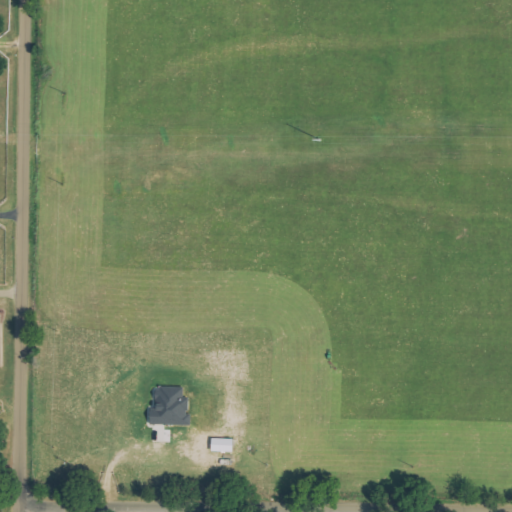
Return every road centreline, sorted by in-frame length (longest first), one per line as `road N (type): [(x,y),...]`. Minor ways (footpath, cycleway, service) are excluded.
road 1 (residential): [(17,511),(24,0)]
road 2 (residential): [(511,510),(17,507)]
